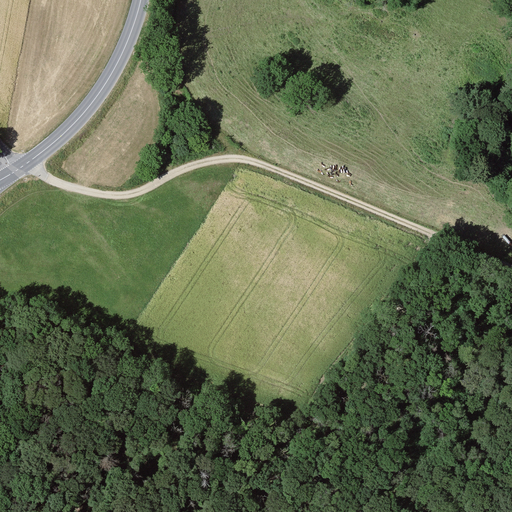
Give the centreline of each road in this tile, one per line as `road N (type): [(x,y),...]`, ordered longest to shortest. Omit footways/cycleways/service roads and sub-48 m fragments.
road 1 (track): [(511,269),(240,159)]
road 2 (track): [(27,163),(67,186),(120,195),(189,166),(240,159)]
road 3 (secondary): [(15,171),(96,96),(141,0)]
